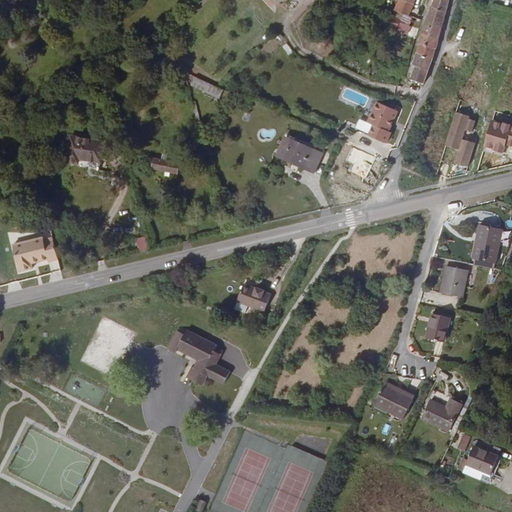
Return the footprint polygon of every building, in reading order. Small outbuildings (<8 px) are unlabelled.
[(0,0),(12,6),(16,8),(20,0),(0,0)] [(401,15),(407,17),(413,4),(401,0),(398,0),(394,12),(401,15)] [(432,0),(431,9),(444,12),(447,0),(432,0)] [(422,35),(436,40),(444,12),(431,9),(422,35)] [(394,30),(397,23),(398,21),(390,17),(387,27),(394,30)] [(421,45),(434,49),(436,40),(422,35),(420,44),(421,45)] [(417,55),(431,60),(434,49),(421,45),(417,55)] [(410,81),(422,85),(431,60),(417,55),(413,68),(414,68),(410,81)] [(191,89),(220,97),(223,88),(194,79),(191,89)] [(98,81),(89,89),(106,104),(113,97),(109,94),(110,91),(98,81)] [(389,136),(391,131),(389,130),(391,124),(393,125),(397,115),(375,107),(367,129),(373,131),(369,142),(386,148),(391,139),(389,136)] [(445,150),(457,154),(464,133),(468,122),(469,120),(455,116),(445,150)] [(504,123),(493,119),(485,145),(496,148),(496,149),(504,152),(507,143),(511,144),(511,123),(504,121),(504,123)] [(468,122),(464,133),(471,135),(474,124),(468,122)] [(464,133),(457,154),(454,166),(468,170),(475,147),(462,143),(464,133)] [(325,154),(289,137),(280,157),(316,174),(325,154)] [(102,167),(104,140),(66,138),(64,165),(102,167)] [(180,164),(157,158),(154,169),(178,175),(180,164)] [(477,240),(472,260),(493,263),(499,232),(476,227),(474,240),(477,240)] [(59,259),(55,240),(54,237),(50,238),(45,240),(45,237),(15,244),(21,270),(34,268),(33,263),(49,259),(50,262),(59,259)] [(137,240),(140,255),(150,253),(147,238),(137,240)] [(446,268),(439,294),(461,299),(467,273),(446,268)] [(245,284),(235,310),(246,314),(249,306),(265,312),(272,295),(265,292),(265,291),(258,288),(257,289),(245,284)] [(428,338),(445,342),(451,319),(433,315),(428,338)] [(179,332),(170,351),(177,355),(179,352),(197,361),(194,368),(192,367),(187,377),(206,386),(210,377),(226,386),(233,373),(218,366),(225,351),(218,348),(219,346),(189,331),(186,336),(179,332)] [(385,387),(411,400),(413,397),(386,385),(385,387)] [(434,387),(425,404),(452,418),(466,392),(454,385),(449,394),(434,387)] [(402,421),(411,400),(385,387),(375,407),(402,421)] [(466,453),(472,437),(463,434),(457,449),(466,453)] [(471,447),(464,463),(488,472),(496,457),(471,447)] [(204,499),(200,509),(204,511),(209,501),(204,499)]
